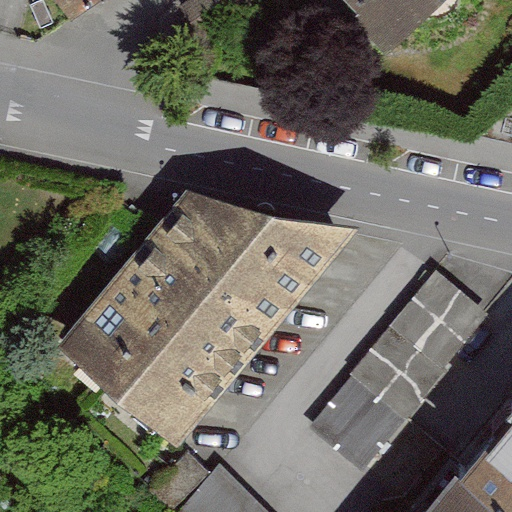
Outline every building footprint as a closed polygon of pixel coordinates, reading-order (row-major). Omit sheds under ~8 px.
[(117,0),(58,0),(77,27),(117,0)] [(244,0),(211,0),(191,13),(210,42),(254,14),(244,0)] [(459,0),(343,0),(399,58),(459,0)] [(185,193),(63,340),(179,435),(350,230),(185,193)] [(363,464),(493,308),(439,263),(309,419),(363,464)] [(511,511),(511,413),(461,472),(509,511),(511,511)] [(182,500),(192,511),(272,511),(226,460),(182,500)] [(509,511),(461,472),(427,511),(509,511)]
